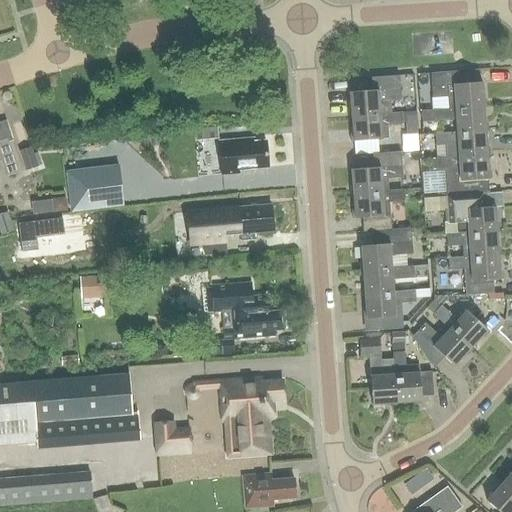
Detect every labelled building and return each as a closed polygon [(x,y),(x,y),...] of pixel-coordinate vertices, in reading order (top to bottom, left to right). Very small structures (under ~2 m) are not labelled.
[(432,98),(447,96),(448,109),(484,106),(482,82),(458,84),(457,71),(430,73),(432,98)] [(381,113),(391,113),(390,100),(401,100),(399,76),(370,78),(371,90),(349,92),(351,116),(381,113)] [(455,120),(456,132),(485,130),(484,106),(448,109),(433,110),(434,121),(455,120)] [(422,122),(434,121),(433,110),(421,111),(422,122)] [(406,136),(417,135),(415,111),(404,112),(406,136)] [(402,112),(391,113),(381,113),(351,116),(353,141),(388,138),(387,125),(403,124),(402,112)] [(485,130),(456,132),(435,134),(436,145),(444,145),(445,157),(458,156),(487,154),(485,130)] [(239,173),(239,170),(267,168),(265,140),(253,141),(253,138),(219,141),(222,174),(239,173)] [(0,155),(7,177),(18,173),(8,141),(0,143),(0,155)] [(38,167),(31,147),(19,151),(25,171),(38,167)] [(388,190),(387,178),(402,177),(401,152),(372,154),(373,167),(351,169),(353,193),(382,190),(388,190)] [(458,156),(445,157),(436,157),(434,158),(435,172),(444,172),(446,196),(482,193),(489,193),(488,179),(489,179),(487,154),(458,156)] [(118,165),(64,172),(69,212),(123,206),(118,165)] [(391,229),(389,202),(404,201),(403,189),(388,190),(382,190),(353,193),(355,217),(362,217),(363,232),(384,230),(391,229)] [(455,221),(456,233),(497,230),(495,206),(483,207),(482,193),(446,196),(447,196),(448,210),(445,210),(445,222),(455,221)] [(239,209),(197,213),(200,244),(203,243),(225,242),(226,242),(225,236),(241,234),(242,240),(254,239),(253,233),(273,231),(271,206),(239,209)] [(7,213),(0,214),(0,234),(0,236),(13,232),(7,213)] [(385,244),(360,246),(362,270),(391,268),(390,255),(412,254),(410,228),(391,230),(391,229),(384,230),(385,244)] [(461,245),(462,257),(498,255),(497,230),(456,233),(446,234),(447,246),(461,245)] [(225,242),(203,243),(205,256),(226,254),(225,242)] [(500,279),(498,255),(462,257),(448,258),(449,269),(463,268),(465,295),(493,293),(492,280),(500,279)] [(413,266),(391,268),(362,270),(364,294),(393,291),(392,279),(414,277),(413,266)] [(86,297),(111,296),(110,273),(85,274),(86,297)] [(281,312),(268,313),(267,295),(251,296),(249,283),(210,286),(212,313),(222,312),(224,340),(274,337),(273,332),(282,331),(281,312)] [(364,294),(366,318),(380,317),(381,329),(402,328),(400,303),(415,302),(414,290),(393,291),(364,294)] [(448,328),(471,348),(487,330),(465,310),(457,320),(441,305),(433,314),(448,328)] [(454,366),(471,348),(448,328),(440,337),(424,323),(412,337),(429,362),(435,367),(444,357),(454,366)] [(392,345),(403,344),(404,344),(403,332),(391,333),(392,345)] [(194,355),(221,353),(220,339),(193,341),(194,355)] [(361,354),(369,354),(372,404),(397,403),(394,374),(393,358),(381,359),(379,339),(360,340),(361,354)] [(392,352),(393,358),(394,374),(397,403),(421,401),(421,396),(433,395),(431,371),(418,372),(418,364),(405,365),(403,344),(392,345),(392,352)] [(128,374),(0,384),(0,446),(37,443),(37,450),(139,441),(137,413),(132,413),(128,374)] [(285,402),(282,376),(191,382),(191,384),(190,384),(188,385),(186,386),(185,387),(184,389),(183,390),(183,392),(183,393),(184,395),(184,396),(185,398),(186,399),(188,400),(190,401),(191,401),(193,401),(194,400),(196,400),(197,398),(198,397),(199,396),(200,394),(200,392),(200,391),(218,390),(220,422),(224,421),(226,459),(273,456),(270,421),(274,421),(274,417),(275,417),(274,404),(285,402)] [(152,423),(155,458),(191,455),(189,427),(175,428),(175,421),(152,423)] [(511,471),(502,482),(511,491),(511,471)] [(0,507),(91,499),(90,472),(0,479),(0,507)] [(274,500),(296,498),(294,479),(273,481),(272,474),(242,476),(245,509),(274,506),(274,500)] [(486,501),(498,511),(511,511),(511,491),(502,482),(486,501)] [(455,511),(461,508),(447,487),(411,511),(455,511)]
